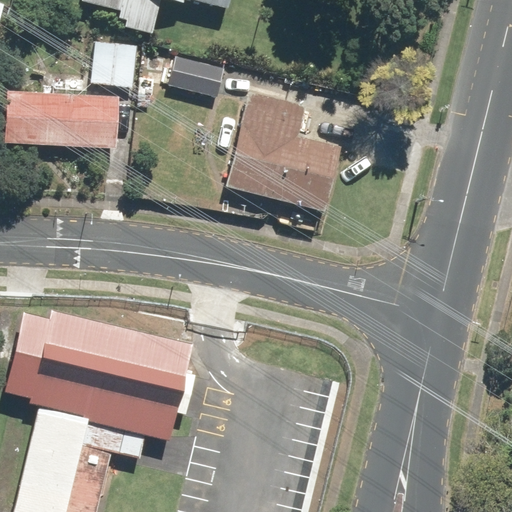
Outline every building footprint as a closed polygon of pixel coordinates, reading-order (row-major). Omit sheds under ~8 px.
[(203,0),(217,4),(217,0),(83,0),(84,1),(156,20),(161,0),(203,0)] [(135,87),(139,45),(98,42),(94,83),(135,87)] [(227,68),(179,56),(172,83),(221,95),(227,68)] [(9,141),(120,147),(123,96),(12,90),(9,141)] [(254,92),(247,122),(231,184),(285,197),(330,209),(346,146),(301,135),(308,105),(254,92)] [(59,339),(14,511),(94,511),(116,431),(173,445),(192,373),(59,339)]
